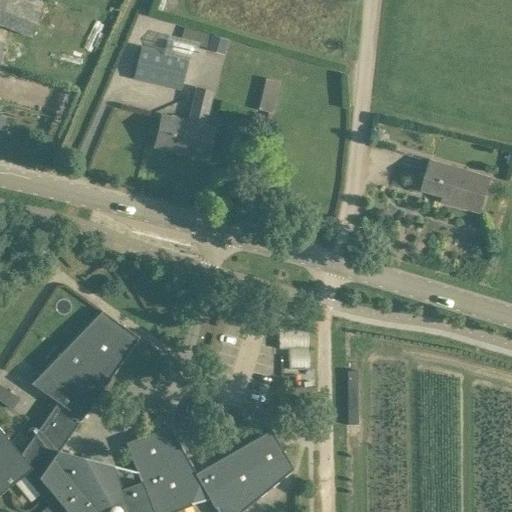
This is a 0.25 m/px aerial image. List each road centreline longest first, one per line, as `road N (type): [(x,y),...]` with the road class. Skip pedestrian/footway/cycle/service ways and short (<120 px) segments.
road 1 (tertiary): [(335,262),(0,176)]
road 2 (unclassified): [(335,262),(349,214),(374,0)]
road 3 (unclassified): [(335,262),(323,325),(327,511)]
road 4 (tertiary): [(511,317),(335,262)]
